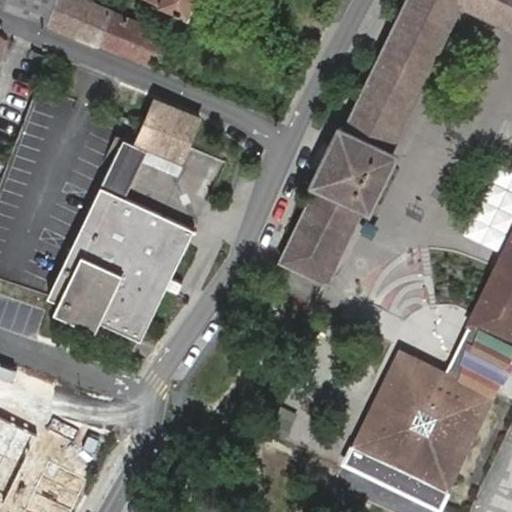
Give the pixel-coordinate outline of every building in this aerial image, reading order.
[(0,0),(0,2),(46,22),(55,0),(0,0)] [(55,0),(46,22),(154,66),(168,32),(90,0),(55,0)] [(192,0),(155,0),(186,14),(192,0)] [(314,185),(279,258),(325,280),(360,208),(365,199),(374,203),(394,162),(385,157),(389,147),(461,1),(461,0),(405,0),(344,126),(338,123),(310,182),(314,185)] [(511,0),(461,0),(461,1),(511,26),(511,0)] [(187,145),(199,118),(154,100),(144,124),(136,143),(146,147),(180,160),(187,145)] [(146,147),(136,143),(124,138),(100,184),(124,195),(146,147)] [(398,152),(389,147),(385,157),(394,162),(398,152)] [(146,151),(143,159),(176,171),(179,162),(146,151)] [(124,195),(100,184),(48,294),(59,299),(55,308),(72,317),(94,328),(99,319),(139,338),(165,289),(167,285),(176,290),(178,285),(181,280),(171,275),(193,228),(124,195)] [(365,199),(360,208),(370,212),(374,203),(365,199)] [(511,231),(484,291),(446,370),(442,378),(403,360),(384,401),(376,397),(344,464),(404,491),(441,508),(495,393),(456,375),(470,345),(479,328),(511,342),(511,231)] [(456,375),(495,393),(509,365),(470,345),(456,375)] [(442,378),(446,370),(399,348),(376,397),(384,401),(403,360),(442,378)]
